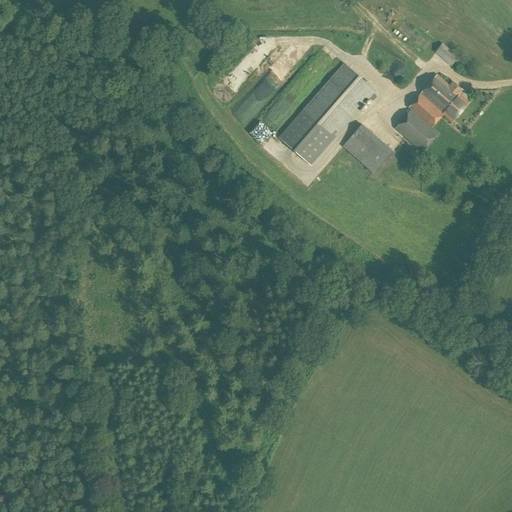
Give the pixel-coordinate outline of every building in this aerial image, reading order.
[(435,52),(437,54),(451,66),(459,57),(443,43),(435,52)] [(286,60),(256,109),(264,114),(295,65),(286,60)] [(312,166),(334,139),(376,91),(344,63),(279,137),(312,166)] [(388,71),(392,84),(408,78),(404,66),(388,71)] [(408,107),(411,110),(395,128),(422,152),(438,133),(431,127),(442,115),(452,123),(469,102),(460,94),(463,91),(453,81),(449,85),(437,75),(408,107)] [(242,98),(250,87),(239,80),(231,91),(242,98)] [(278,132),(298,109),(287,99),(267,122),(278,132)] [(373,173),(393,151),(362,124),(343,146),(373,173)]
